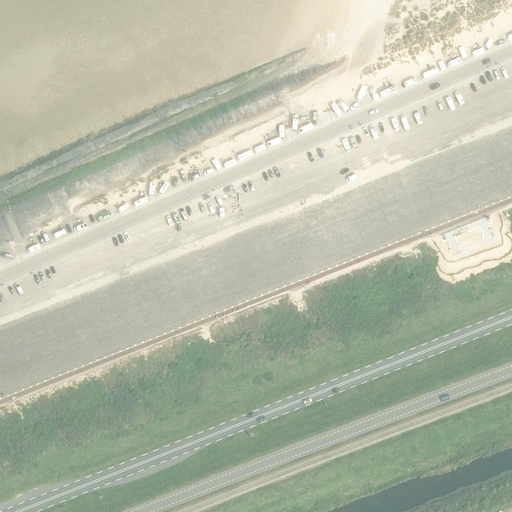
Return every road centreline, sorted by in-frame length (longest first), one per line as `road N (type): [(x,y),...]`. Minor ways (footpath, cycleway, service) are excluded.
road 1 (unclassified): [(0,277),(511,50)]
road 2 (primary): [(11,511),(511,315)]
road 3 (tertiary): [(147,511),(511,371)]
